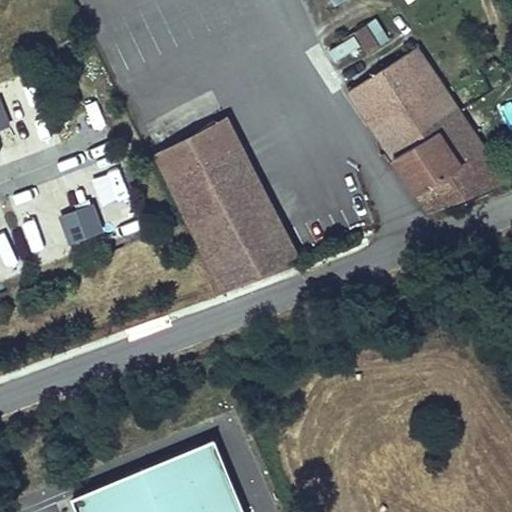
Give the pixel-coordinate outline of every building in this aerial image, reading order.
[(387,0),(370,0),(393,34),(405,26),(387,0)] [(354,60),(376,45),(362,24),(340,38),(354,60)] [(502,183),(507,181),(414,43),(348,87),(429,208),(502,183)] [(0,126),(10,123),(1,99),(0,99),(0,110),(1,113),(0,112),(0,126)] [(152,147),(227,287),(301,255),(224,109),(152,147)] [(69,241),(103,228),(94,204),(89,205),(94,217),(69,226),(65,215),(60,217),(69,241)] [(94,217),(89,205),(65,215),(69,226),(94,217)] [(233,511),(211,455),(88,502),(92,511),(233,511)]
